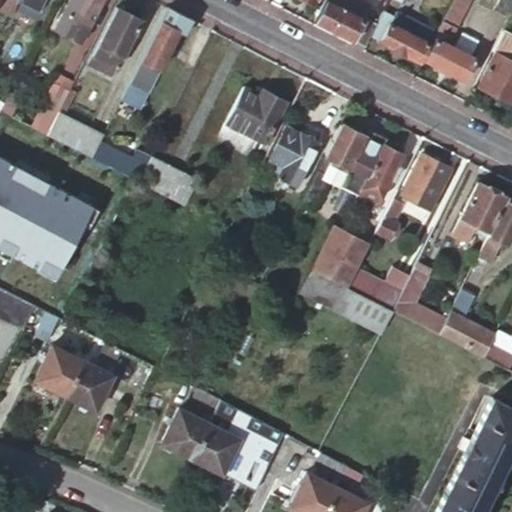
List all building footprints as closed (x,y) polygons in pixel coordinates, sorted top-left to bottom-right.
[(0,0),(0,11),(11,17),(19,0),(0,0)] [(67,0),(61,13),(68,17),(60,33),(78,43),(100,0),(67,0)] [(324,0),(314,20),(364,46),(369,36),(375,24),(363,17),(368,8),(352,0),(324,0)] [(375,0),(371,0),(368,8),(363,17),(375,24),(382,10),(385,5),(375,0)] [(387,0),(385,5),(382,10),(390,14),(395,17),(397,14),(404,0),(387,0)] [(463,5),(452,0),(449,0),(427,45),(430,47),(419,67),(426,70),(426,72),(443,81),(444,80),(459,88),(469,68),(465,65),(473,49),(457,40),(448,57),(442,53),(450,38),(447,36),(463,5)] [(506,13),(511,0),(482,0),(482,1),(506,13)] [(140,20),(115,7),(86,64),(110,77),(140,20)] [(144,92),(183,16),(166,8),(127,83),(144,92)] [(375,24),(369,36),(378,40),(386,22),(390,14),(382,10),(375,24)] [(68,17),(61,13),(52,30),(60,33),(68,17)] [(431,31),(397,14),(395,17),(390,14),(386,22),(425,42),(431,31)] [(386,22),(378,40),(417,60),(425,42),(386,22)] [(497,40),(491,53),(505,60),(511,48),(497,40)] [(511,63),(505,60),(491,53),(474,85),(510,104),(511,99),(511,63)] [(67,91),(72,82),(59,75),(53,85),(67,91)] [(136,108),(144,92),(127,83),(119,99),(136,108)] [(55,114),(57,112),(67,91),(53,85),(42,107),(55,114)] [(281,106),(255,93),(239,85),(220,122),(262,143),(281,106)] [(258,88),(255,93),(281,106),(284,101),(258,88)] [(31,127),(45,134),(55,114),(42,107),(31,127)] [(80,152),(89,157),(97,140),(101,134),(57,112),(55,114),(45,134),(80,152)] [(362,133),(339,121),(298,202),(308,207),(326,174),(321,171),(328,158),(347,167),(337,187),(349,193),(379,134),(365,127),(362,133)] [(316,140),(283,124),(266,157),(275,161),(272,167),(277,169),(276,173),(294,182),(316,140)] [(386,138),(379,134),(349,193),(354,196),(351,201),(367,209),(372,200),(374,200),(377,198),(400,154),(383,144),(386,138)] [(89,157),(134,180),(136,181),(149,158),(133,150),(129,157),(97,140),(89,157)] [(447,166),(419,151),(398,192),(427,206),(447,166)] [(0,247),(36,267),(39,262),(54,271),(89,204),(0,156),(0,247)] [(149,158),(136,181),(182,205),(195,182),(149,158)] [(505,197),(504,197),(474,182),(456,217),(461,219),(457,224),(470,231),(484,238),(505,197)] [(395,194),(393,192),(373,230),(386,237),(394,220),(390,218),(399,201),(393,198),(395,194)] [(511,223),(511,200),(505,197),(484,238),(475,256),(491,263),(511,223)] [(461,219),(456,217),(448,233),(464,241),(470,231),(457,224),(461,219)] [(366,244),(331,226),(298,291),(341,313),(353,291),(344,286),(354,267),(366,244)] [(429,268),(413,261),(406,274),(397,292),(412,300),(429,268)] [(397,292),(406,274),(390,266),(382,281),(354,267),(344,286),(353,291),(388,309),(397,292)] [(224,306),(242,315),(256,285),(240,276),(224,306)] [(0,318),(20,329),(32,305),(0,288),(0,318)] [(436,334),(481,356),(482,354),(488,343),(492,336),(459,319),(471,296),(458,290),(445,317),(436,334)] [(377,331),(388,309),(353,291),(341,313),(377,331)] [(388,309),(436,334),(445,317),(412,300),(397,292),(388,309)] [(488,343),(511,355),(511,338),(495,329),(492,336),(488,343)] [(511,355),(488,343),(482,354),(509,368),(511,362),(511,355)] [(33,379),(63,394),(75,369),(80,360),(51,345),(33,379)] [(116,353),(100,345),(95,358),(111,364),(116,353)] [(75,369),(63,394),(93,410),(111,376),(80,360),(75,369)] [(218,401),(194,389),(188,400),(213,413),(218,401)] [(511,409),(489,398),(443,492),(478,509),(511,437),(511,409)] [(218,401),(213,413),(223,418),(220,423),(237,432),(246,415),(218,401)] [(190,459),(207,425),(177,409),(159,443),(190,459)] [(238,440),(207,425),(190,459),(221,475),(238,440)] [(337,480),(339,476),(344,465),(317,451),(310,466),(337,480)] [(346,479),(352,469),(344,465),(339,476),(346,479)] [(286,507),(296,511),(321,511),(333,488),(303,472),(286,507)] [(333,488),(321,511),(359,511),(364,504),(333,488)] [(476,511),(478,509),(443,492),(433,511),(476,511)]
